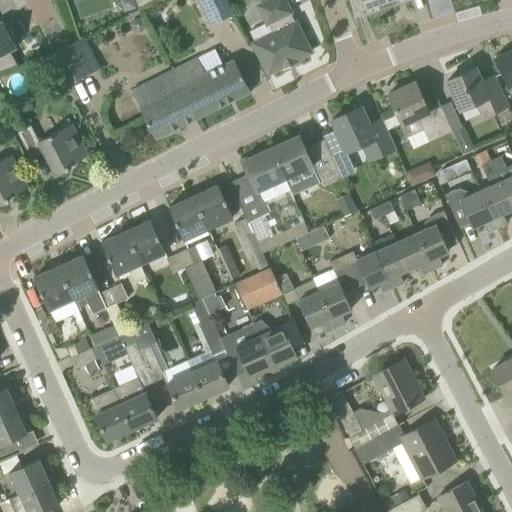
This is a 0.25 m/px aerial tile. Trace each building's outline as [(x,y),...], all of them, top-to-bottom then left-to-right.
[(137,8),(133,0),(119,0),(124,12),(137,8)] [(200,0),(212,24),(233,14),(226,0),(200,0)] [(268,0),(258,5),(273,33),(253,43),(268,73),(283,66),(284,69),(298,62),(296,59),(311,52),(285,0),(268,0)] [(388,5),(386,0),(362,0),(367,13),(388,5)] [(9,27),(0,31),(0,71),(17,65),(10,51),(17,47),(13,41),(15,39),(9,27)] [(50,55),(66,86),(87,75),(71,44),(50,55)] [(250,91),(234,59),(223,64),(215,48),(173,70),(196,118),(250,91)] [(511,50),(496,58),(509,85),(511,83),(511,50)] [(507,106),(493,76),(481,81),(475,67),(447,80),(461,109),(478,102),(484,116),(507,106)] [(139,106),(155,139),(196,118),(173,70),(142,85),(150,101),(139,106)] [(428,110),(415,82),(388,94),(397,113),(402,123),(407,136),(424,129),(429,140),(452,130),(441,105),(428,110)] [(462,126),(450,101),(441,105),(452,130),(462,126)] [(332,119),(340,138),(347,153),(361,147),(368,163),(395,150),(384,125),(372,131),(361,106),(332,119)] [(383,120),(387,129),(402,123),(397,113),(383,120)] [(17,132),(30,156),(31,158),(44,152),(56,175),(69,168),(68,166),(88,155),(72,123),(39,140),(31,125),(17,132)] [(298,135),(271,147),(285,180),(312,168),(322,189),(343,179),(325,141),(305,150),(298,135)] [(231,184),(246,219),(247,223),(269,213),(259,192),(285,180),(271,147),(243,160),(250,175),(231,184)] [(0,204),(9,200),(8,197),(28,187),(11,155),(0,160),(0,204)] [(511,163),(505,167),(500,156),(491,160),(511,206),(511,163)] [(511,208),(511,206),(491,160),(481,165),(490,185),(481,190),(498,226),(507,222),(503,213),(511,208)] [(466,161),(455,166),(460,177),(471,172),(466,161)] [(435,175),(433,169),(430,163),(407,174),(413,185),(435,175)] [(218,184),(194,195),(209,228),(233,216),(218,184)] [(488,231),(498,226),(481,190),(470,195),(468,191),(459,188),(445,194),(460,228),(471,223),(473,226),(483,222),(488,231)] [(184,240),(209,228),(194,195),(169,206),(184,240)] [(379,205),(384,215),(394,211),(389,201),(379,205)] [(374,220),(384,215),(379,205),(370,210),(374,220)] [(427,227),(416,232),(432,269),(443,264),(439,255),(449,251),(447,248),(458,243),(443,210),(428,217),(424,222),(427,227)] [(151,219),(126,230),(141,262),(165,250),(151,219)] [(252,233),(247,223),(246,219),(235,224),(241,237),(252,233)] [(126,230),(101,242),(116,274),(141,262),(126,230)] [(416,232),(396,241),(409,269),(418,265),(422,274),(432,269),(416,232)] [(267,266),(252,233),(241,237),(245,245),(248,244),(260,269),(267,266)] [(409,269),(396,241),(392,233),(373,242),(393,287),(404,282),(399,273),(409,269)] [(393,287),(373,242),(341,256),(346,266),(356,262),(369,287),(379,283),(383,292),(393,287)] [(215,292),(195,245),(177,253),(184,268),(198,300),(203,298),(215,292)] [(240,276),(226,245),(216,250),(229,280),(240,276)] [(172,273),(184,268),(177,253),(166,258),(172,273)] [(83,254),(58,265),(77,308),(87,303),(92,314),(117,303),(110,288),(99,293),(83,254)] [(334,272),(346,266),(341,256),(329,261),(334,272)] [(77,308),(58,265),(34,277),(49,309),(51,315),(41,319),(47,334),(59,329),(55,322),(79,311),(77,308)] [(280,296),(268,268),(235,283),(248,310),(280,296)] [(278,285),(282,295),(294,290),(289,280),(278,285)] [(338,281),(318,291),(335,327),(346,322),(342,313),(351,309),(338,281)] [(110,288),(117,303),(128,298),(121,283),(110,288)] [(325,332),(335,327),(318,291),(298,300),(311,327),(321,323),(325,332)] [(226,350),(222,341),(220,337),(203,298),(198,300),(190,304),(211,350),(187,360),(204,397),(228,386),(214,355),(226,350)] [(254,322),(275,369),(274,365),(296,355),(282,325),(271,330),(269,326),(261,319),(254,322)] [(274,370),(275,369),(254,322),(242,328),(248,340),(237,345),(233,336),(222,341),(226,350),(228,356),(239,351),(250,376),(272,366),(274,370)] [(179,408),(204,397),(187,360),(162,371),(151,345),(156,342),(147,323),(130,331),(153,382),(165,377),(179,408)] [(137,378),(114,388),(132,429),(157,418),(143,387),(153,382),(130,331),(95,346),(100,357),(103,364),(127,354),(137,378)] [(67,347),(71,357),(90,348),(85,336),(74,346),(74,344),(67,347)] [(75,369),(100,357),(95,346),(90,348),(71,357),(70,357),(75,369)] [(64,360),(59,349),(52,351),(57,363),(64,360)] [(511,358),(493,368),(507,395),(511,392),(511,358)] [(374,374),(394,414),(423,398),(403,359),(374,374)] [(0,389),(0,417),(17,410),(6,386),(0,389)] [(107,440),(132,429),(114,388),(89,398),(107,440)] [(354,449),(379,436),(399,426),(393,414),(386,418),(383,413),(360,408),(353,412),(342,391),(330,397),(350,437),(348,438),(354,449)] [(27,433),(17,410),(0,417),(0,456),(19,448),(15,438),(27,433)] [(456,460),(434,419),(400,438),(423,479),(456,460)] [(387,451),(379,436),(354,449),(362,464),(387,451)] [(49,481),(39,458),(9,471),(20,494),(49,481)] [(60,504),(49,481),(20,494),(9,499),(14,511),(53,511),(51,508),(60,504)] [(446,511),(482,511),(467,482),(438,496),(446,511)] [(410,484),(382,499),(386,507),(414,493),(410,484)] [(419,493),(386,510),(386,511),(421,511),(427,509),(419,493)]
